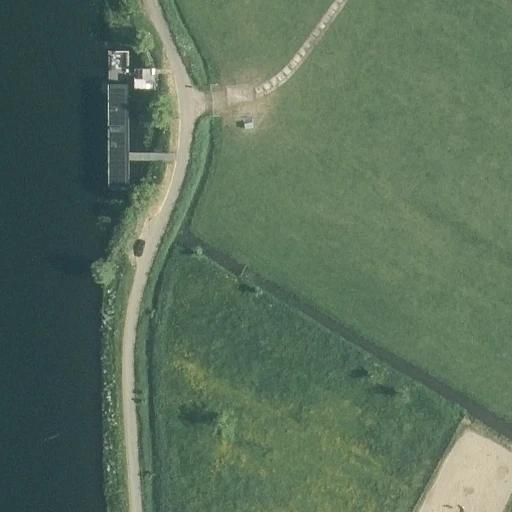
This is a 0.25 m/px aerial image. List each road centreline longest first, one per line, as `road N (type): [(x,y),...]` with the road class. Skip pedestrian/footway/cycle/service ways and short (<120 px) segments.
road 1 (unclassified): [(137,511),(129,392),(134,298),(186,154),(191,100),(151,0)]
road 2 (track): [(342,0),(288,93),(191,100)]
